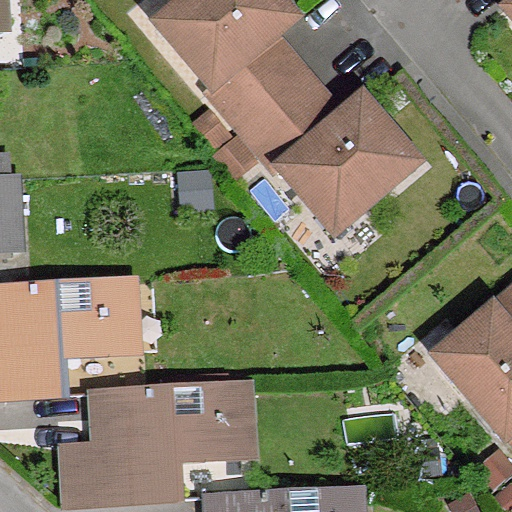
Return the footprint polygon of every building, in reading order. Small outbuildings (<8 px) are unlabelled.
[(194,0),(161,28),(215,91),(211,94),(246,136),(312,80),(290,53),(277,64),(266,50),(279,40),(299,23),(280,0),(194,0)] [(277,64),(290,53),(279,40),(266,50),(277,64)] [(335,106),(312,80),(246,136),(281,177),(285,173),(339,237),(413,175),(387,145),(396,137),(366,102),(346,119),(334,130),(323,117),(335,106)] [(346,119),(335,106),(323,117),(334,130),(346,119)] [(422,167),(396,137),(387,145),(413,175),(422,167)] [(0,254),(23,253),(16,180),(0,181),(0,254)] [(0,343),(0,401),(65,398),(63,361),(139,356),(136,281),(0,291),(0,319),(6,319),(6,343),(0,343)] [(511,299),(499,311),(506,320),(511,315),(511,299)] [(473,347),(447,369),(508,442),(511,439),(511,315),(506,320),(499,311),(466,338),(473,347)] [(447,369),(473,347),(466,338),(440,360),(447,369)] [(97,449),(65,449),(65,509),(181,501),(178,464),(255,460),(251,387),(95,396),(96,421),(119,419),(121,448),(97,449)] [(96,421),(97,449),(121,448),(119,419),(96,421)] [(361,511),(360,491),(211,501),(211,511),(361,511)]
